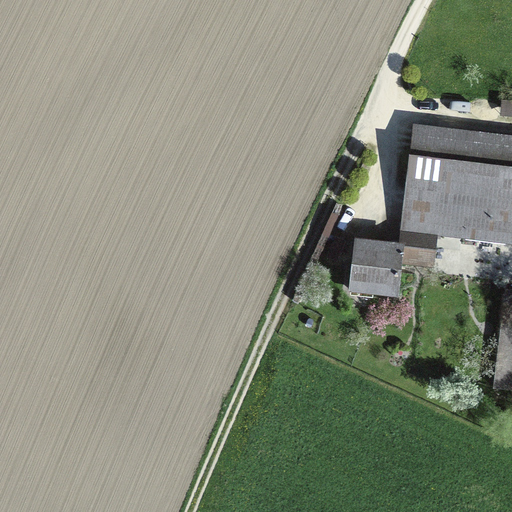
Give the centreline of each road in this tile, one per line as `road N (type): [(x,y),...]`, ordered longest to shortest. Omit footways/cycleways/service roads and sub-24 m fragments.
road 1 (track): [(423,0),(316,221),(192,511)]
road 2 (track): [(374,103),(511,126)]
road 3 (track): [(400,113),(361,227)]
